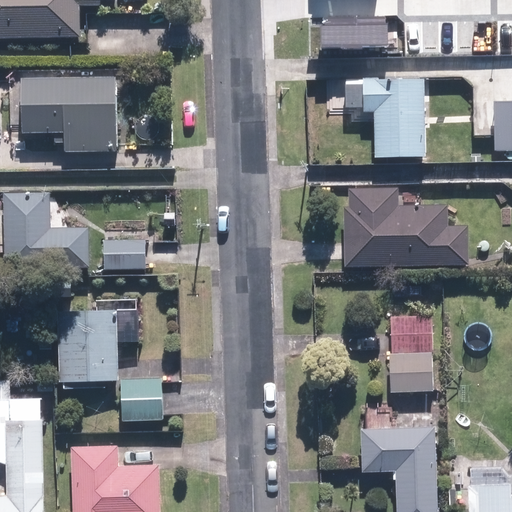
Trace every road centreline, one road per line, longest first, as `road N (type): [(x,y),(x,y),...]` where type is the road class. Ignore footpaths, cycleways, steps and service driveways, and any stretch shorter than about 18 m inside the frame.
road 1 (residential): [(235,0),(252,511)]
road 2 (unknown): [(210,168),(0,173)]
